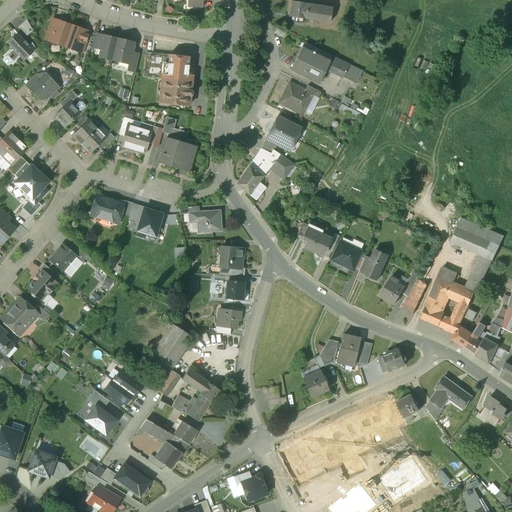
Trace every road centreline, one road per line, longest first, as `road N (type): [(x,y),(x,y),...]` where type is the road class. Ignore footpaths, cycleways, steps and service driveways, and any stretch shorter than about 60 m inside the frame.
road 1 (residential): [(259,441),(411,371),(438,350)]
road 2 (residential): [(281,265),(267,277),(247,353),(244,381),(259,441)]
road 3 (residential): [(438,350),(353,318),(281,265)]
road 4 (residential): [(75,0),(155,27),(231,38)]
road 5 (residential): [(224,133),(238,131),(275,64),(252,0)]
road 6 (residential): [(81,173),(178,196),(226,183)]
road 7 (residential): [(81,173),(57,218),(0,288)]
